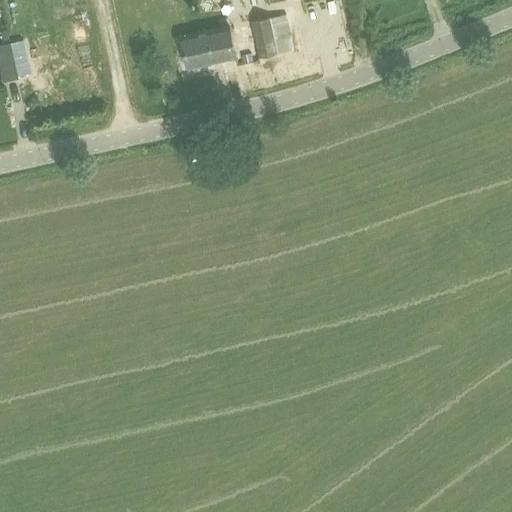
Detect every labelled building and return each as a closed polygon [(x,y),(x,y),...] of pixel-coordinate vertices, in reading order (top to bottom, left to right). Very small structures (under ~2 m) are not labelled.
[(35,0),(17,0),(18,18),(37,17),(35,0)] [(287,13),(250,21),(258,59),(294,51),(287,13)] [(229,25),(181,36),(188,67),(236,56),(229,25)] [(9,42),(0,44),(0,74),(2,82),(17,78),(9,42)] [(252,61),(250,53),(241,56),(242,63),(252,61)]
